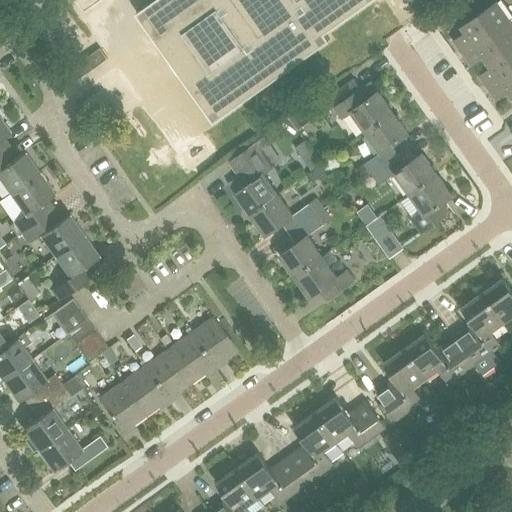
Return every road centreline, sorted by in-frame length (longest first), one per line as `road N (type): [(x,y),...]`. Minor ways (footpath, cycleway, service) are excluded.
road 1 (residential): [(311,359),(203,214),(179,211),(141,234),(117,227),(57,144),(54,91),(0,13)]
road 2 (residential): [(99,511),(311,359)]
road 3 (residential): [(311,359),(511,216)]
road 4 (residential): [(511,205),(399,48)]
